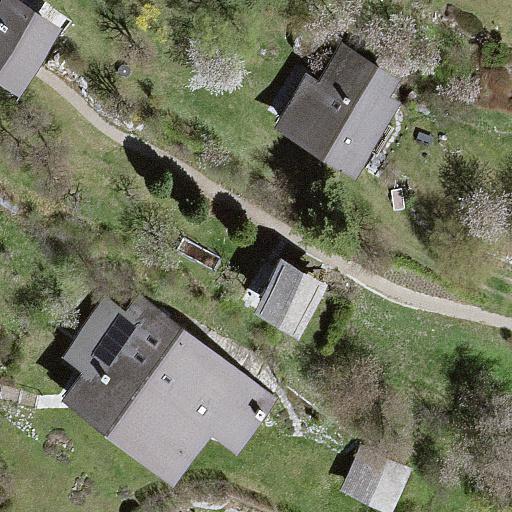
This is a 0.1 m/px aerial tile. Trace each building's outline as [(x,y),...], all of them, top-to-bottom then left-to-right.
[(24,0),(0,0),(0,87),(17,97),(62,23),(24,0)] [(303,73),(270,125),(350,175),(395,104),(384,97),(396,78),(339,42),(314,80),(303,73)] [(328,273),(278,250),(249,311),(300,334),(328,273)] [(78,374),(58,399),(167,482),(204,436),(230,457),(272,403),(136,296),(121,311),(101,298),(55,354),(78,374)] [(350,456),(333,494),(374,511),(378,511),(395,476),(350,456)]
